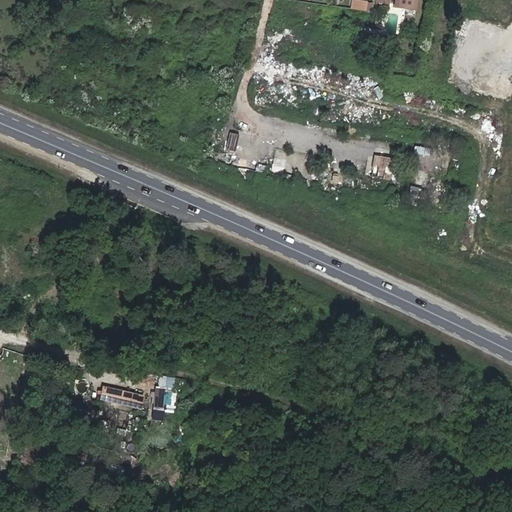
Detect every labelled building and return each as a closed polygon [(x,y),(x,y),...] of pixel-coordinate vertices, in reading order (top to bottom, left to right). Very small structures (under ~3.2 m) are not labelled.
[(365,4),(365,2),(351,0),(349,10),(364,11),(365,4)] [(364,11),(364,12),(379,14),(380,6),(365,4),(364,11)] [(361,32),(359,40),(377,43),(378,34),(361,32)] [(233,156),(235,139),(229,138),(227,155),(233,156)] [(414,143),(413,154),(429,156),(430,145),(414,143)] [(269,173),(285,176),(288,157),(273,154),(269,173)] [(232,155),(231,168),(247,169),(248,157),(232,155)] [(392,179),(393,157),(373,155),(371,177),(392,179)] [(443,156),(439,171),(445,173),(449,158),(443,156)] [(314,179),(315,164),(299,163),(298,178),(314,179)] [(432,192),(438,194),(442,179),(435,177),(432,192)] [(411,185),(408,197),(418,200),(422,188),(411,185)] [(154,410),(173,411),(175,377),(156,375),(154,410)] [(104,387),(103,394),(108,395),(106,403),(141,409),(144,394),(104,387)]
